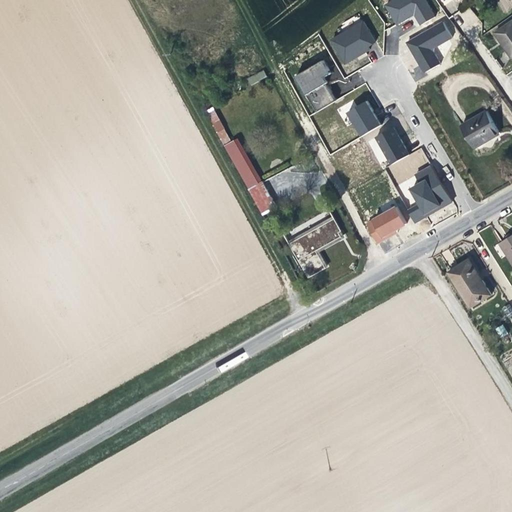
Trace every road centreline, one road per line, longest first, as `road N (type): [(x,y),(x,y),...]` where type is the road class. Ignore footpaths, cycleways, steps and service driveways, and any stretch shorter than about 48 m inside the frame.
road 1 (tertiary): [(0,493),(479,216)]
road 2 (track): [(433,274),(24,511)]
road 3 (track): [(130,0),(307,316)]
road 4 (track): [(299,301),(0,472)]
road 5 (track): [(387,270),(244,0)]
road 6 (track): [(511,403),(418,251)]
road 7 (unclassified): [(479,216),(392,76)]
